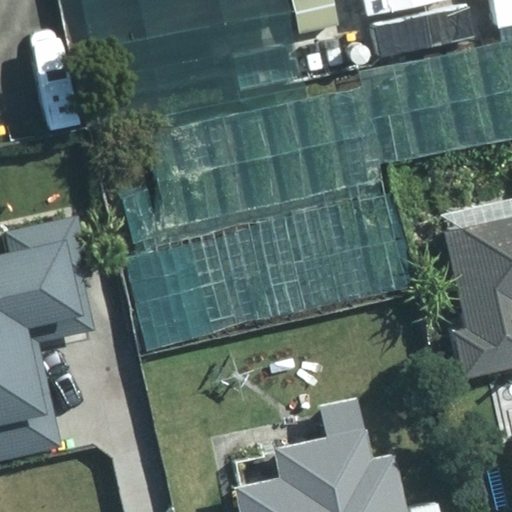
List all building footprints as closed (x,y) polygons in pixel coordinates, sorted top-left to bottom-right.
[(511,0),(480,0),(484,19),(511,13),(511,0)] [(105,238),(131,353),(414,288),(387,173),(511,143),(511,35),(153,118),(177,221),(105,238)] [(106,48),(120,114),(215,93),(206,50),(159,60),(154,38),(106,48)] [(275,41),(221,52),(229,83),(283,72),(275,41)] [(511,207),(431,225),(452,324),(440,327),(450,369),(511,355),(511,207)] [(0,447),(46,437),(23,334),(81,322),(69,270),(77,267),(64,208),(0,223),(0,447)] [(387,511),(375,447),(351,451),(345,423),(339,424),(334,399),(314,403),(319,428),(258,440),(264,470),(221,480),(227,511),(387,511)] [(511,422),(498,426),(511,493),(511,422)] [(435,511),(433,499),(402,504),(403,511),(435,511)]
